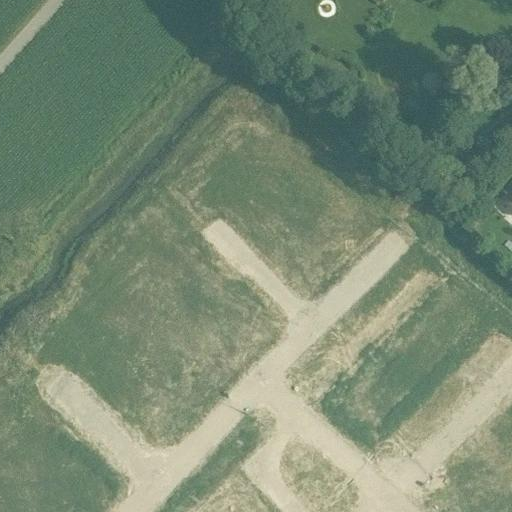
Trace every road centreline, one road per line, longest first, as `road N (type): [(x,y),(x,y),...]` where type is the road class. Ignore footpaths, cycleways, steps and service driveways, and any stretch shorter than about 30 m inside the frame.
road 1 (residential): [(313,322),(511,111)]
road 2 (residential): [(184,207),(313,322)]
road 3 (residential): [(395,495),(511,378)]
road 4 (residential): [(41,372),(160,484)]
road 5 (residential): [(160,484),(266,374)]
road 6 (residential): [(301,406),(246,460),(298,511)]
road 7 (residential): [(395,495),(301,406)]
